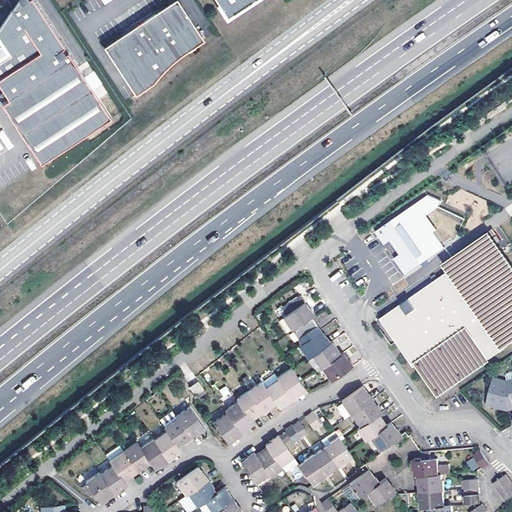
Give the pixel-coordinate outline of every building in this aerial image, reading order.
[(18,0),(0,30),(0,37),(13,56),(0,64),(0,84),(11,101),(3,106),(43,166),(113,121),(69,54),(67,56),(63,51),(66,49),(33,0),(18,0)] [(180,0),(107,47),(139,96),(158,84),(160,80),(164,75),(169,69),(176,63),(186,55),(188,54),(207,42),(180,0)] [(216,0),(228,19),(257,0),(216,0)] [(0,37),(0,64),(13,56),(0,37)] [(429,194),(376,231),(385,244),(391,240),(401,254),(395,258),(406,274),(445,247),(434,231),(437,229),(427,215),(439,206),(442,200),(429,194)] [(504,347),(511,341),(511,267),(487,232),(445,262),(453,273),(425,293),(429,299),(417,307),(413,301),(412,300),(404,306),(404,307),(409,314),(406,315),(402,308),(400,306),(397,308),(383,318),(384,320),(398,340),(407,352),(411,349),(420,362),(416,364),(437,394),(438,394),(489,358),(473,336),(489,325),(504,347)] [(413,301),(417,307),(429,299),(425,293),(413,301)] [(282,309),(286,315),(304,301),(301,296),(282,309)] [(292,330),(312,317),(315,314),(311,308),(309,309),(304,301),(286,315),(283,316),(292,330)] [(292,330),(301,343),(321,330),(312,317),(292,330)] [(308,358),(330,343),(321,330),(301,343),(299,345),(308,358)] [(330,343),(308,358),(317,370),(321,367),(341,354),(332,341),(330,343)] [(321,367),(330,380),(352,365),(345,354),(343,352),(341,354),(321,367)] [(291,367),(278,377),(292,398),(304,390),(306,389),(291,367)] [(292,398),(278,377),(275,372),(261,381),(276,403),(279,407),(290,399),(292,398)] [(511,381),(507,382),(493,379),(487,403),(491,404),(491,406),(507,411),(511,409),(511,381)] [(195,394),(203,388),(198,380),(190,386),(195,394)] [(249,390),(263,411),(274,404),(276,403),(261,381),(249,390)] [(351,414),(352,413),(373,399),(365,387),(364,385),(341,401),(351,414)] [(226,386),(220,390),(224,398),(231,394),(226,386)] [(206,391),(203,388),(195,394),(197,397),(206,391)] [(238,400),(252,419),(259,414),(263,411),(249,390),(237,398),(238,400)] [(373,399),(352,413),(362,426),(379,414),(382,412),(373,399)] [(225,409),(227,412),(240,431),(252,423),(254,422),(252,419),(238,400),(225,409)] [(338,406),(343,419),(349,417),(343,404),(338,406)] [(189,405),(176,415),(191,436),(202,429),(204,427),(189,405)] [(168,430),(179,445),(183,442),(184,443),(190,439),(192,437),(191,436),(176,415),(173,410),(160,419),(168,430)] [(227,412),(214,421),(228,442),(240,435),(242,433),(240,431),(227,412)] [(312,412),(305,417),(314,429),(321,424),(312,412)] [(366,440),(370,437),(387,425),(379,414),(362,426),(358,429),(366,440)] [(307,433),(299,421),(292,425),(300,437),(301,438),(307,433)] [(380,450),(393,440),(396,438),(402,434),(398,428),(396,428),(393,424),(392,422),(387,425),(370,437),(380,450)] [(286,431),(288,434),(291,438),(293,442),(300,437),(292,425),(291,424),(285,429),(286,431)] [(154,439),(168,459),(179,451),(182,450),(179,445),(168,430),(154,439)] [(321,440),(325,446),(338,465),(339,466),(345,461),(345,460),(352,455),(335,430),(321,440)] [(281,438),(284,442),(291,438),(288,434),(281,438)] [(267,446),(280,466),(294,456),(284,442),(281,438),(280,436),(279,435),(268,442),(265,444),(267,446)] [(153,437),(140,447),(150,461),(155,469),(166,461),(168,459),(154,439),(153,437)] [(123,451),(137,470),(147,463),(150,461),(140,447),(137,442),(123,451)] [(261,450),(255,454),(269,474),(271,476),(282,468),(280,466),(267,446),(261,450)] [(313,455),(326,473),(338,465),(325,446),(313,455)] [(490,463),(481,450),(473,456),(482,468),(490,463)] [(113,465),(124,479),(134,472),(137,470),(123,451),(110,460),(113,465)] [(241,461),(256,483),(269,474),(255,454),(254,452),(243,460),(241,461)] [(304,460),(299,464),(312,484),(319,480),(318,479),(326,473),(313,455),(312,454),(304,460)] [(423,463),(422,457),(420,458),(415,458),(413,460),(413,461),(414,467),(415,467),(416,477),(418,476),(442,474),(450,474),(449,467),(438,468),(438,462),(433,462),(429,463),(423,463)] [(100,473),(114,493),(124,486),(127,484),(124,479),(113,465),(100,473)] [(198,466),(177,480),(186,494),(188,493),(209,478),(204,472),(203,473),(200,468),(198,466)] [(291,481),(303,476),(299,466),(287,471),(291,481)] [(355,490),(359,496),(366,491),(379,481),(375,476),(374,477),(371,471),(369,469),(349,483),(354,490),(355,490)] [(100,473),(99,472),(86,481),(102,503),(108,499),(107,498),(111,495),(114,493),(100,473)] [(420,489),(420,492),(443,490),(444,490),(444,482),(442,482),(442,474),(418,476),(418,484),(420,484),(420,489)] [(493,483),(498,490),(511,481),(506,474),(493,483)] [(379,481),(366,491),(375,504),(395,491),(387,480),(385,477),(379,481)] [(188,493),(197,506),(200,504),(217,492),(213,487),(214,486),(210,480),(209,478),(188,493)] [(463,480),(463,488),(479,487),(478,478),(463,480)] [(498,490),(502,496),(511,489),(511,482),(511,481),(498,490)] [(214,511),(233,499),(226,488),(224,486),(217,492),(200,504),(205,511),(214,511)] [(511,489),(502,496),(507,503),(511,499),(511,489)] [(429,508),(445,506),(443,490),(420,492),(422,508),(429,508)] [(186,511),(188,511),(197,506),(188,493),(186,494),(178,500),(186,511)] [(465,504),(481,503),(480,495),(464,496),(465,504)] [(327,511),(334,511),(337,511),(328,498),(321,503),(327,511)] [(235,501),(233,499),(214,511),(242,511),(243,511),(235,501)] [(350,511),(355,509),(350,501),(337,511),(338,511),(350,511)]
